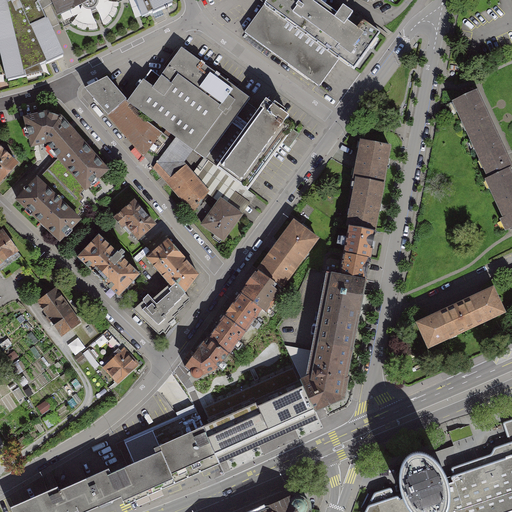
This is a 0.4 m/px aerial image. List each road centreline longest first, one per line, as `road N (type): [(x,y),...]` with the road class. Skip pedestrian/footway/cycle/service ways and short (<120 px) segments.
road 1 (residential): [(442,5),(376,372),(372,403),(381,427)]
road 2 (residential): [(62,87),(227,278)]
road 3 (residential): [(0,210),(165,362)]
road 4 (residential): [(0,491),(106,425),(165,362)]
road 5 (residential): [(227,278),(341,125)]
road 6 (residential): [(197,18),(341,125)]
road 7 (residential): [(341,125),(416,23),(442,5)]
road 8 (residential): [(62,87),(197,18)]
road 9 (primary): [(184,511),(318,456)]
road 10 (primary): [(381,427),(511,373)]
